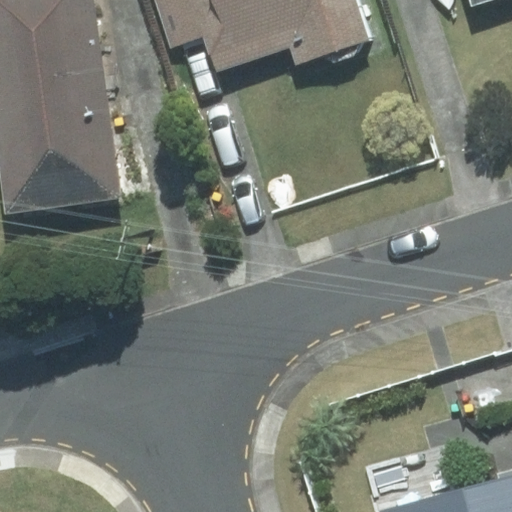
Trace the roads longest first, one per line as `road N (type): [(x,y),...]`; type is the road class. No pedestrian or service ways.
road 1 (residential): [(511,247),(151,357)]
road 2 (residential): [(151,357),(199,511)]
road 3 (residential): [(151,357),(0,407)]
